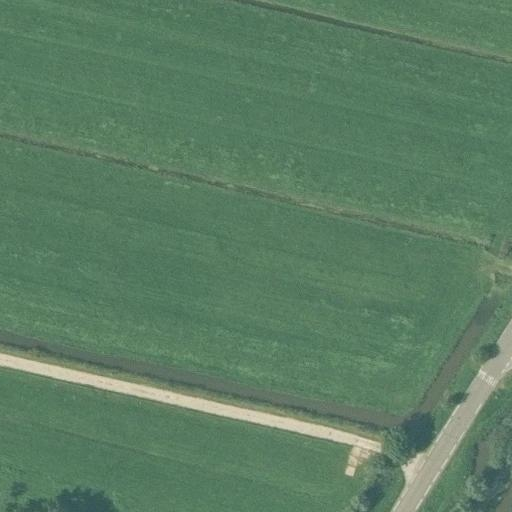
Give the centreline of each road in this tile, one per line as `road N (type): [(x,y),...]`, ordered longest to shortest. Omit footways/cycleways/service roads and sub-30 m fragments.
road 1 (unknown): [(425,467),(384,441),(0,352)]
road 2 (tertiary): [(397,511),(511,336)]
